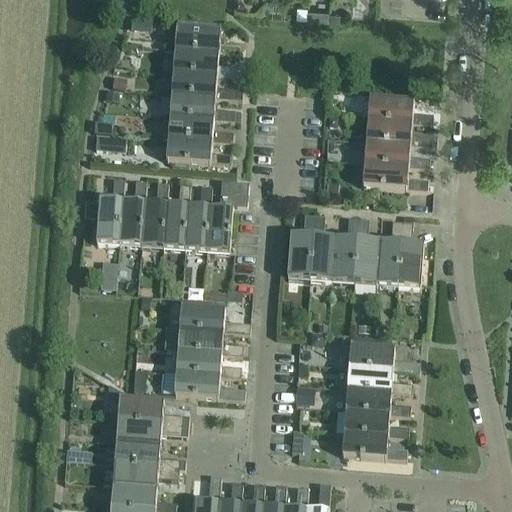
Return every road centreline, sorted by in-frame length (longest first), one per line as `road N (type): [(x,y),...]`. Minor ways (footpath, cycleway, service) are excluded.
road 1 (residential): [(291,99),(257,474),(359,482)]
road 2 (unclassified): [(464,211),(467,307),(502,492)]
road 3 (unclassified): [(472,0),(464,211)]
road 4 (residential): [(359,482),(502,492)]
